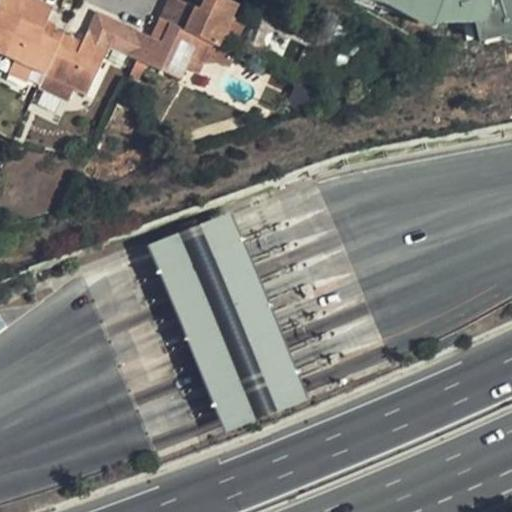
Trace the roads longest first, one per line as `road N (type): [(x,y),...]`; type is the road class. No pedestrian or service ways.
road 1 (motorway): [(511,208),(179,319),(0,412)]
road 2 (motorway): [(511,367),(168,511)]
road 3 (motorway): [(367,511),(511,447)]
